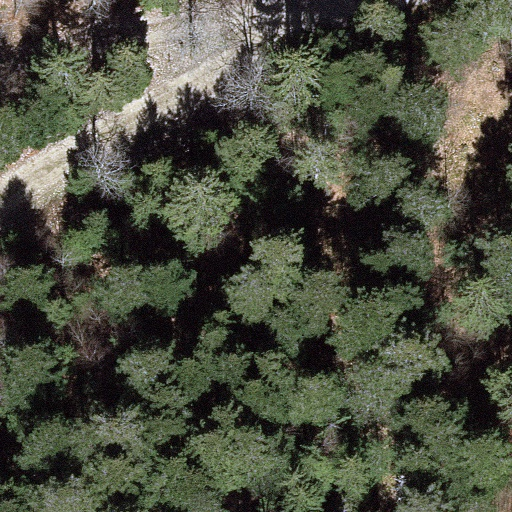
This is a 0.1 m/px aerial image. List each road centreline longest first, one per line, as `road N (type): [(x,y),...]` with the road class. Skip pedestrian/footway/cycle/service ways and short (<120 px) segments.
road 1 (track): [(299,4),(0,210)]
road 2 (track): [(326,0),(260,5),(0,80)]
